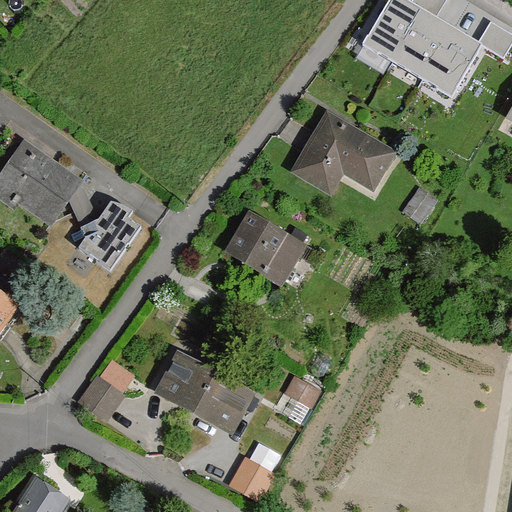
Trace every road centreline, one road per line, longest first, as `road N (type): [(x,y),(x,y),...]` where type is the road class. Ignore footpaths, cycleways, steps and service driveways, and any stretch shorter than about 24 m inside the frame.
road 1 (residential): [(361,0),(45,419)]
road 2 (unknown): [(9,117),(184,230)]
road 3 (residential): [(224,511),(45,419)]
